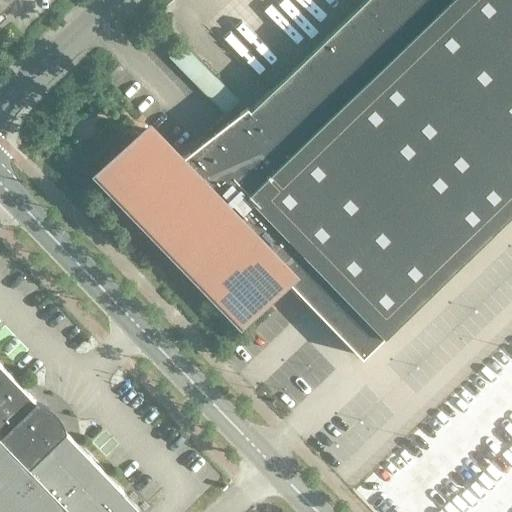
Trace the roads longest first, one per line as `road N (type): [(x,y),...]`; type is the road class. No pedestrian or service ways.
road 1 (unclassified): [(270,464),(0,184)]
road 2 (unclassified): [(0,107),(111,0)]
